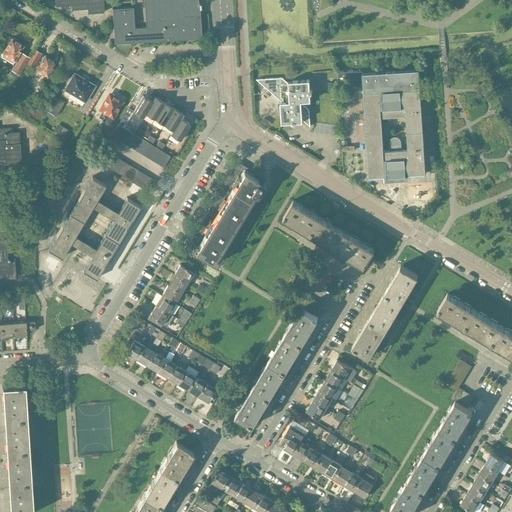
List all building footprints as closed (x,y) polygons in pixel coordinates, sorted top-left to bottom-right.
[(54,0),(55,6),(71,5),(71,9),(87,8),(87,13),(103,12),(102,0),(54,0)] [(133,7),(112,8),(113,21),(116,21),(117,43),(201,37),(198,0),(146,0),(148,17),(145,17),(146,27),(134,27),(133,7)] [(425,0),(425,2),(457,9),(489,7),(496,0),(425,0)] [(2,53),(1,55),(12,62),(14,60),(16,62),(12,69),(18,73),(28,57),(22,53),(20,55),(18,53),(23,45),(18,41),(17,39),(14,37),(11,38),(10,38),(1,53),(2,53)] [(32,67),(40,53),(33,49),(25,62),(32,67)] [(46,76),(48,74),(50,76),(52,72),(50,71),(55,62),(44,56),(36,70),(46,76)] [(385,176),(385,175),(409,174),(425,173),(419,69),(362,73),(369,177),(385,176)] [(85,101),(94,85),(86,81),(87,80),(82,77),(81,78),(74,73),(64,89),(85,101)] [(309,79),(290,81),(288,83),(282,77),(256,79),(282,102),(280,104),(282,123),(300,121),(302,119),(310,126),(309,111),(308,110),(308,109),(307,108),(307,107),(306,106),(305,105),(304,105),(303,105),(301,105),(301,101),(308,100),(310,98),(309,79)] [(136,105),(142,96),(138,93),(132,102),(136,105)] [(121,102),(111,96),(109,95),(100,109),(112,117),(121,102)] [(152,100),(143,95),(133,111),(143,118),(145,113),(152,101),(152,100)] [(55,116),(63,103),(53,96),(45,109),(45,110),(43,113),(52,119),(54,115),(55,116)] [(164,102),(155,97),(154,96),(152,100),(152,101),(145,113),(154,119),(164,102)] [(173,108),(164,102),(154,119),(163,124),(173,108)] [(183,114),(173,108),(163,124),(172,130),(173,130),(180,118),(181,118),(183,114)] [(190,124),(181,118),(180,118),(173,130),(172,130),(170,134),(180,140),(190,124)] [(118,124),(111,135),(117,139),(123,127),(122,127),(118,124)] [(123,127),(117,139),(122,142),(129,131),(127,130),(123,127)] [(0,159),(4,160),(4,164),(21,163),(19,132),(18,132),(18,134),(11,134),(11,128),(0,128),(0,159)] [(54,133),(61,138),(64,133),(58,128),(54,133)] [(129,131),(122,142),(127,145),(134,134),(133,133),(129,131)] [(134,134),(127,145),(132,148),(139,137),(134,134)] [(139,137),(132,148),(137,151),(144,140),(139,137)] [(144,140),(137,151),(142,154),(149,143),(144,140)] [(149,143),(142,154),(147,157),(154,146),(149,143)] [(154,146),(147,157),(152,160),(159,149),(154,146)] [(109,153),(103,149),(96,160),(102,164),(109,153)] [(159,149),(152,160),(157,163),(164,152),(159,149)] [(164,152),(157,163),(163,167),(170,156),(164,152)] [(114,156),(109,153),(102,164),(107,167),(114,156)] [(118,159),(114,156),(107,167),(112,170),(118,159)] [(124,162),(118,159),(112,170),(117,173),(124,162)] [(128,165),(124,162),(117,173),(122,176),(128,165)] [(133,168),(128,165),(122,176),(127,179),(133,168)] [(215,263),(250,206),(264,182),(238,167),(189,248),(215,263)] [(138,171),(133,168),(127,179),(132,182),(138,171)] [(143,174),(138,171),(132,182),(137,185),(143,174)] [(148,177),(143,174),(137,185),(142,188),(148,177)] [(126,197),(117,212),(96,200),(105,185),(91,177),(69,213),(48,249),(61,258),(70,243),(91,256),(82,270),(96,278),(139,206),(126,197)] [(155,181),(148,177),(142,188),(148,192),(155,181)] [(320,216),(298,203),(293,200),(283,217),(309,233),(320,216)] [(347,232),(325,219),(320,216),(309,233),(336,249),(347,232)] [(374,249),(351,235),(347,232),(336,249),(364,266),(374,249)] [(0,278),(15,278),(13,246),(6,247),(5,237),(4,238),(0,238),(0,278)] [(58,263),(49,257),(46,262),(55,267),(58,263)] [(179,264),(173,274),(187,283),(193,272),(179,264)] [(401,265),(393,277),(385,291),(402,301),(418,275),(401,265)] [(316,273),(305,266),(302,272),(313,279),(316,273)] [(313,279),(302,272),(298,278),(309,285),(313,279)] [(173,274),(167,285),(180,293),(187,283),(173,274)] [(309,285),(298,278),(294,284),(305,291),(309,285)] [(305,291),(294,284),(291,290),(302,296),(304,294),(305,291)] [(167,285),(161,295),(174,303),(180,293),(167,285)] [(385,291),(369,318),(386,328),(402,301),(385,291)] [(474,309),(452,296),(447,293),(437,310),(463,326),(474,309)] [(309,297),(304,294),(302,296),(297,305),(301,307),(303,308),(309,297)] [(161,295),(155,305),(168,313),(174,303),(161,295)] [(193,295),(190,299),(197,303),(199,299),(193,295)] [(314,300),(309,297),(303,308),(308,311),(314,300)] [(320,303),(314,300),(308,311),(313,314),(320,303)] [(155,305),(149,315),(166,326),(172,316),(168,313),(155,305)] [(301,307),(294,318),(284,335),(301,345),(308,334),(311,329),(311,328),(318,317),(313,314),(308,311),(303,308),(301,307)] [(500,325),(479,312),(474,309),(463,326),(490,342),(500,325)] [(369,318),(359,334),(352,346),(369,356),(386,328),(369,318)] [(25,321),(13,322),(13,336),(26,335),(26,330),(25,321)] [(34,321),(25,321),(26,330),(35,329),(34,321)] [(13,322),(1,323),(1,337),(13,336),(13,322)] [(151,334),(155,327),(152,325),(148,331),(146,330),(139,342),(144,345),(151,334)] [(511,332),(506,328),(500,325),(490,342),(511,355),(511,332)] [(284,335),(278,345),(267,362),(285,372),(292,361),(295,355),(301,345),(284,335)] [(144,345),(139,342),(134,339),(126,353),(136,359),(144,345)] [(146,365),(154,351),(144,345),(136,359),(146,365)] [(154,351),(146,365),(156,371),(164,357),(154,351)] [(164,357),(156,371),(166,377),(174,363),(164,357)] [(337,359),(331,369),(344,377),(351,367),(337,359)] [(471,366),(460,359),(456,365),(467,372),(471,366)] [(267,362),(261,372),(251,389),(268,399),(275,388),(278,383),(279,382),(285,372),(267,362)] [(174,363),(166,377),(176,383),(184,370),(174,363)] [(467,372),(456,365),(453,371),(464,378),(467,372)] [(344,377),(331,369),(324,380),(338,388),(344,377)] [(184,370),(176,383),(186,389),(195,376),(184,370)] [(464,378),(453,371),(449,377),(460,383),(464,378)] [(195,376),(186,389),(196,395),(205,382),(195,376)] [(460,383),(449,377),(445,383),(456,389),(458,387),(460,383)] [(324,380),(319,389),(332,398),(338,388),(324,380)] [(205,382),(196,395),(207,402),(215,388),(205,382)] [(350,390),(348,394),(354,398),(357,399),(360,393),(363,389),(361,387),(354,383),(350,390)] [(2,386),(4,418),(26,416),(24,384),(20,385),(19,384),(17,384),(17,385),(2,386)] [(458,387),(456,389),(451,398),(455,400),(457,401),(463,390),(458,387)] [(251,389),(249,392),(235,415),(252,426),(268,399),(251,389)] [(319,389),(312,400),(326,408),(332,398),(319,389)] [(463,390),(457,401),(462,404),(469,393),(463,390)] [(469,393),(462,404),(467,408),(474,396),(469,393)] [(320,418),(326,408),(312,400),(306,410),(320,418)] [(455,400),(439,427),(456,437),(472,410),(467,408),(462,404),(457,401),(455,400)] [(26,416),(4,418),(6,450),(29,448),(26,416)] [(294,454),(305,435),(290,426),(280,442),(285,445),(283,448),(294,454)] [(439,427),(422,454),(439,465),(456,437),(439,427)] [(305,435),(294,454),(304,460),(312,447),(315,441),(305,435)] [(175,441),(158,469),(176,479),(193,451),(175,441)] [(312,447),(304,460),(314,466),(322,453),(312,447)] [(29,448),(6,450),(8,482),(31,480),(29,448)] [(491,452),(484,463),(498,471),(504,460),(491,452)] [(322,453),(314,466),(324,472),(332,459),(322,453)] [(422,454),(406,482),(423,492),(439,465),(422,454)] [(332,459),(324,472),(334,479),(342,465),(332,459)] [(484,463),(478,473),(492,481),(498,471),(484,463)] [(342,465),(334,479),(344,484),(352,471),(342,465)] [(212,481),(222,487),(230,474),(220,468),(212,481)] [(158,469),(142,496),(159,506),(176,479),(158,469)] [(352,471),(344,484),(354,491),(363,477),(352,471)] [(366,472),(363,477),(372,483),(375,478),(366,472)] [(478,473),(472,482),(486,490),(492,481),(478,473)] [(241,480),(230,474),(222,487),(232,494),(241,480)] [(373,483),(372,483),(363,477),(354,491),(365,497),(373,483)] [(32,511),(31,480),(8,482),(9,511),(32,511)] [(241,480),(232,494),(230,498),(239,504),(242,500),(251,486),(241,480)] [(410,511),(423,492),(406,482),(390,508),(395,511),(410,511)] [(472,482),(467,492),(480,500),(486,490),(472,482)] [(261,492),(251,486),(242,500),(253,506),(261,492)] [(502,487),(498,494),(505,498),(509,491),(502,487)] [(262,511),(271,498),(261,492),(253,506),(262,511)] [(473,511),(480,500),(467,492),(460,503),(473,511)] [(142,496),(132,511),(155,511),(159,506),(142,496)] [(280,511),(284,506),(271,498),(262,511),(280,511)]
